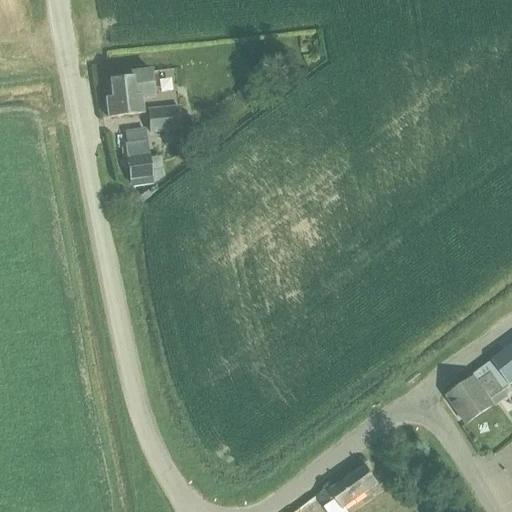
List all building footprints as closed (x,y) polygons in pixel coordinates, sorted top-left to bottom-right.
[(128,79),(109,81),(110,97),(104,97),(106,116),(140,113),(138,97),(152,95),(150,72),(128,74),(128,79)] [(239,98),(248,109),(260,100),(251,89),(239,98)] [(179,130),(177,109),(145,111),(147,132),(179,130)] [(125,143),(124,143),(125,147),(128,176),(130,188),(152,186),(151,173),(150,161),(148,144),(147,141),(146,141),(125,143)] [(511,381),(511,345),(473,375),(475,378),(478,382),(492,373),(502,389),(511,381)] [(475,378),(447,397),(467,424),(494,405),(491,401),(504,391),(502,389),(492,373),(478,382),(475,378)] [(489,454),(499,447),(492,435),(481,442),(489,454)] [(330,491),(329,488),(318,496),(329,511),(348,511),(345,508),(379,483),(366,465),(330,491)]
